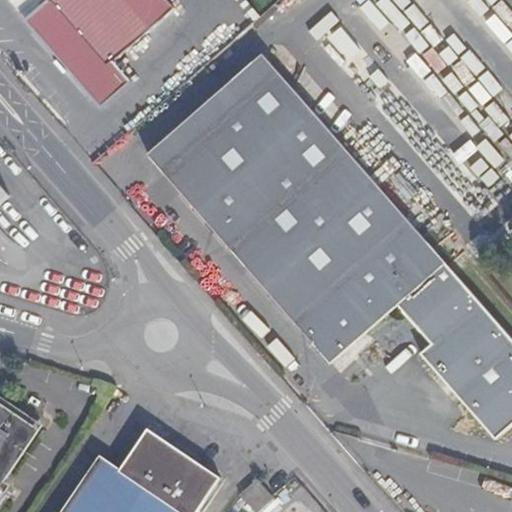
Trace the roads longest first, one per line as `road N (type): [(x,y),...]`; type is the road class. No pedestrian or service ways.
road 1 (unclassified): [(0,99),(210,359)]
road 2 (unknown): [(320,0),(300,27),(304,53),(472,243)]
road 3 (unknown): [(340,0),(506,209)]
road 4 (unknown): [(291,437),(339,423),(373,424),(511,470)]
road 5 (unclassified): [(210,359),(144,364),(0,326)]
road 6 (unclassified): [(210,359),(273,416),(356,511)]
